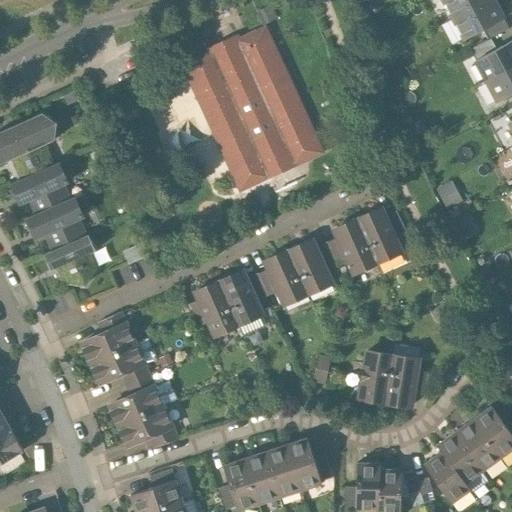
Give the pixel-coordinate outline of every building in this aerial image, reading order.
[(440,0),(450,20),(491,0),(440,0)] [(460,41),(505,19),(496,0),(491,0),(450,20),(460,41)] [(264,25),(179,65),(239,193),(324,153),(264,25)] [(486,82),(511,68),(511,42),(475,62),(486,82)] [(497,103),(511,95),(511,68),(486,82),(497,103)] [(38,116),(0,132),(0,162),(9,159),(43,143),(48,141),(49,125),(38,116)] [(53,166),(43,143),(9,159),(18,181),(53,166)] [(66,183),(58,164),(53,166),(18,181),(9,185),(17,204),(26,201),(63,184),(66,183)] [(452,181),(438,188),(448,206),(462,199),(452,181)] [(70,201),(63,184),(26,201),(33,217),(70,201)] [(82,217),(74,199),(70,201),(33,217),(26,221),(33,238),(41,235),(78,218),(82,217)] [(379,208),(355,220),(375,265),(400,254),(397,247),(384,218),(379,208)] [(397,213),(384,218),(397,247),(410,241),(397,213)] [(86,236),(78,218),(41,235),(49,253),(86,236)] [(351,276),(375,265),(355,220),(330,231),(334,240),(344,261),(351,276)] [(95,250),(89,235),(86,236),(49,253),(45,255),(51,269),(55,268),(89,252),(95,250)] [(310,239),(285,251),(306,296),(331,285),(324,270),(314,249),(310,239)] [(334,240),(314,249),(324,270),(344,261),(334,240)] [(146,257),(140,244),(121,253),(126,266),(146,257)] [(281,308),(306,296),(285,251),(260,262),(264,270),(274,293),(281,308)] [(97,269),(89,252),(55,268),(62,284),(82,288),(97,269)] [(264,270),(244,279),(255,302),(274,293),(264,270)] [(240,271),(215,282),(236,328),(261,316),(255,302),(244,279),(240,271)] [(211,339),(236,328),(215,282),(190,294),(194,303),(204,324),(211,339)] [(197,328),(204,324),(194,303),(187,306),(197,328)] [(78,345),(88,366),(133,345),(124,324),(78,345)] [(143,366),(133,345),(88,366),(97,387),(121,376),(143,366)] [(356,402),(382,406),(391,357),(365,352),(356,402)] [(328,359),(317,357),(312,382),(323,384),(328,359)] [(416,361),(391,357),(382,406),(408,411),(410,396),(414,372),(416,361)] [(152,387),(143,366),(121,376),(130,396),(152,387)] [(427,374),(414,372),(410,396),(423,398),(427,374)] [(296,399),(299,386),(291,384),(288,397),(296,399)] [(106,407),(116,428),(161,408),(152,387),(130,396),(106,407)] [(171,429),(161,408),(116,428),(125,449),(149,438),(171,429)] [(511,436),(491,408),(474,421),(500,457),(511,448),(511,436)] [(0,437),(10,432),(0,413),(0,437)] [(474,421),(456,434),(483,470),(500,457),(474,421)] [(176,441),(171,429),(149,438),(153,447),(176,441)] [(21,452),(10,432),(0,437),(0,463),(19,453),(21,452)] [(465,483),(483,470),(456,434),(439,447),(443,452),(465,483)] [(307,440),(286,447),(300,490),(321,483),(320,479),(313,458),(307,440)] [(286,447),(266,454),(280,497),(300,490),(286,447)] [(469,489),(465,483),(443,452),(424,466),(451,502),(469,489)] [(0,471),(2,474),(24,462),(19,453),(0,463),(0,471)] [(266,454),(245,461),(259,504),(280,497),(266,454)] [(325,454),(313,458),(320,479),(331,475),(325,454)] [(239,510),(259,504),(245,461),(225,467),(230,485),(237,506),(239,510)] [(356,511),(378,511),(379,471),(379,465),(357,465),(356,488),(356,511)] [(149,478),(153,488),(175,481),(171,470),(149,478)] [(399,511),(400,471),(379,471),(378,511),(399,511)] [(409,497),(420,494),(416,481),(413,471),(402,474),(409,497)] [(428,478),(416,481),(420,494),(423,505),(435,501),(428,478)] [(130,496),(135,511),(152,511),(182,502),(175,481),(153,488),(130,496)] [(219,489),(226,510),(237,506),(230,485),(219,489)] [(345,511),(356,511),(356,488),(346,488),(345,511)] [(184,511),(182,502),(152,511),(184,511)]
